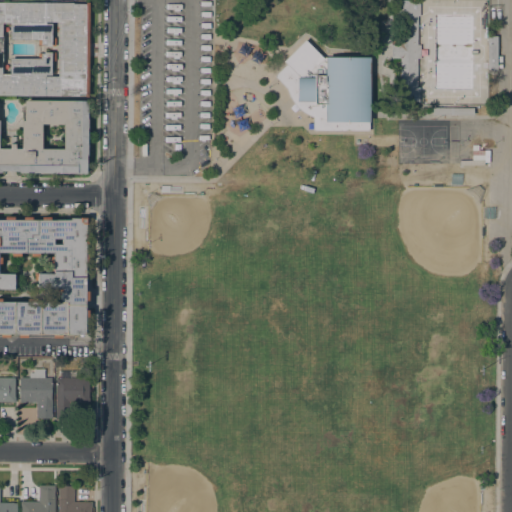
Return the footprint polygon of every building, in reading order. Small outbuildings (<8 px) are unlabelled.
[(397,1),(400,1),(400,0),(413,0),(413,1),(419,1),(419,16),(417,16),(417,45),(420,45),(420,58),(417,58),(417,87),(419,87),(419,101),(413,101),(413,103),(408,103),(408,101),(399,101),(399,57),(391,57),(391,44),(400,44),(400,14),(397,14),(397,1)] [(85,96),(85,95),(79,95),(79,96),(0,95),(0,1),(73,2),(73,3),(85,3),(85,2),(89,2),(89,96),(85,96)] [(497,69),(486,69),(487,37),(491,37),(491,36),(497,36),(497,69)] [(369,122),(368,122),(368,131),(313,130),(313,117),(308,115),(303,112),(300,110),(297,107),(294,104),(292,102),(290,98),(288,93),(286,88),(274,76),(286,64),(283,61),(305,39),(323,57),(325,59),(325,56),(370,57),(369,122)] [(67,173),(19,172),(19,171),(1,171),(1,172),(0,172),(0,148),(10,148),(10,143),(16,143),(15,148),(21,148),(22,120),(22,112),(24,112),(24,100),(88,101),(87,156),(86,156),(86,174),(67,173)] [(432,107),(473,108),(473,115),(432,114),(432,107)] [(459,164),(459,160),(467,160),(467,154),(471,154),(471,149),(488,149),(488,161),(483,162),(483,164),(459,164)] [(53,338),(53,334),(27,334),(27,337),(18,337),(18,334),(9,334),(9,337),(1,337),(1,334),(0,334),(0,219),(5,219),(5,216),(14,216),(14,219),(23,220),(23,217),(32,217),(32,219),(70,220),(70,218),(86,218),(86,233),(88,233),(88,242),(86,242),(85,291),(88,291),(88,300),(85,300),(85,310),(88,310),(88,320),(85,320),(85,335),(62,335),(62,338),(53,338)] [(29,377),(29,372),(33,372),(33,369),(44,369),(44,377),(52,377),(52,418),(36,418),(36,402),(19,402),(19,377),(29,377)] [(55,378),(60,378),(60,370),(77,370),(77,378),(88,378),(88,402),(71,402),(71,419),(55,419),(55,378)] [(14,402),(0,402),(0,377),(14,377),(14,402)] [(21,511),(21,505),(20,505),(20,501),(38,502),(39,485),(54,485),(53,511),(21,511)] [(57,511),(58,485),(73,486),(73,501),(91,502),(91,511),(57,511)] [(0,511),(0,502),(14,502),(14,503),(16,503),(16,511),(0,511)]
